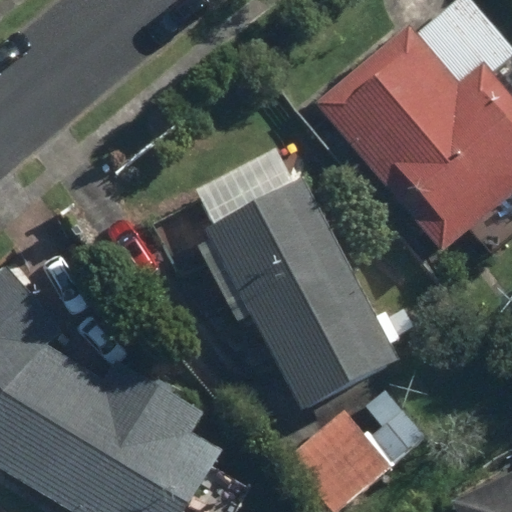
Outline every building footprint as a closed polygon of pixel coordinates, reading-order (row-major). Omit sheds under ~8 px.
[(511,219),(511,33),(481,0),(469,0),(433,34),(422,22),(327,109),(467,260),(511,219)] [(307,170),(215,225),(330,416),(422,361),(307,170)] [(31,262),(0,284),(0,465),(82,511),(206,511),(240,454),(213,438),(224,418),(131,365),(120,384),(59,349),(75,321),(31,262)] [(346,511),(400,473),(356,413),(292,460),(330,511),(346,511)] [(511,511),(511,476),(448,510),(449,511),(511,511)]
